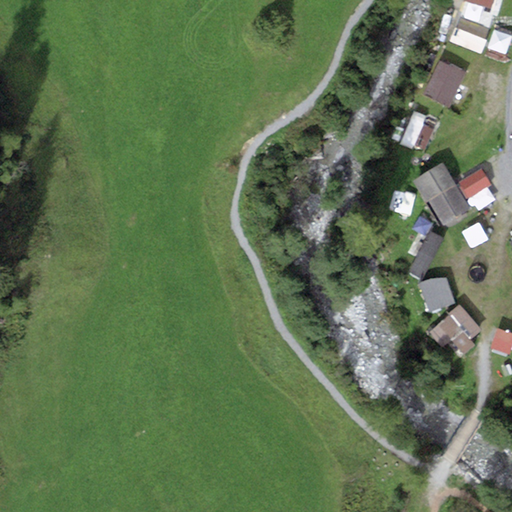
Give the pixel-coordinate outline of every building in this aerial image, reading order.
[(494,18),(499,0),(463,0),(462,9),(494,18)] [(451,51),(480,57),(487,23),(457,18),(451,51)] [(450,115),(467,80),(441,68),(425,103),(450,115)] [(448,162),(417,179),(443,227),(474,211),(448,162)] [(485,169),(462,182),(472,199),(495,186),(485,169)] [(419,290),(429,319),(455,310),(446,281),(419,290)] [(456,365),(485,340),(460,311),(431,337),(456,365)]
